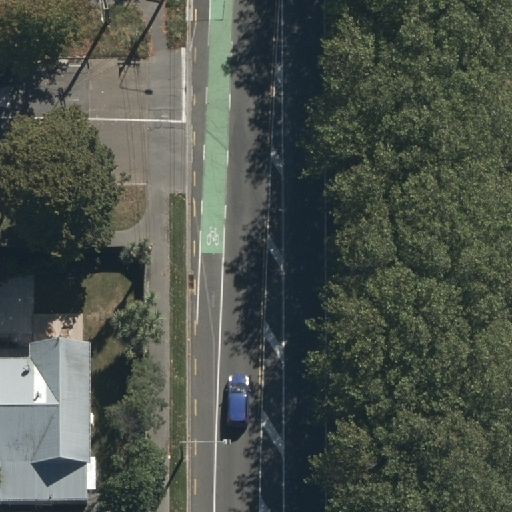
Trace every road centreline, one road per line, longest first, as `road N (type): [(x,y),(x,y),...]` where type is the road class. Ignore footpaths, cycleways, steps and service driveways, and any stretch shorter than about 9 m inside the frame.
road 1 (tertiary): [(282,115),(276,511)]
road 2 (residential): [(0,115),(282,115)]
